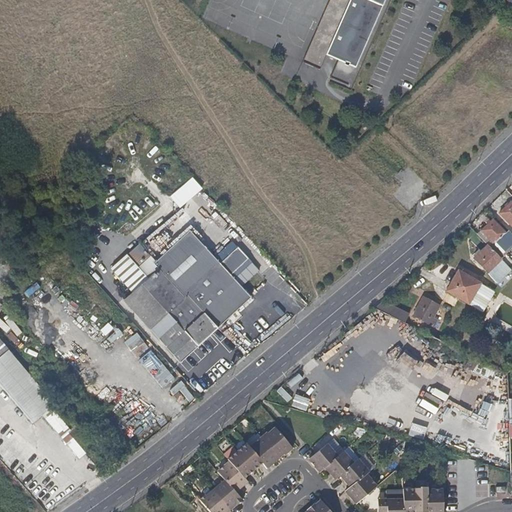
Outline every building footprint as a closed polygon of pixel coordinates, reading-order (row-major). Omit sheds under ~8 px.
[(329,0),(302,63),(320,71),(325,57),(338,62),(328,83),(350,92),(390,0),(329,0)] [(511,203),(510,202),(498,213),(511,227),(511,203)] [(493,219),(480,231),(502,254),(511,243),(511,234),(508,231),(506,233),(493,219)] [(190,231),(156,262),(140,244),(111,269),(132,293),(124,301),(180,363),(251,298),(231,276),(220,264),(190,231)] [(487,245),(472,259),(486,274),(501,260),(487,245)] [(249,259),(238,247),(220,264),(231,276),(249,259)] [(495,292),(457,270),(445,291),(482,312),(495,292)] [(439,306),(422,297),(412,315),(433,327),(437,320),(433,318),(439,306)] [(383,300),(374,308),(404,323),(409,313),(383,300)] [(110,322),(101,330),(106,336),(115,328),(110,322)] [(139,332),(126,341),(135,355),(148,346),(139,332)] [(56,404),(0,339),(0,384),(34,423),(43,415),(56,404)] [(153,349),(141,358),(163,389),(176,380),(153,349)] [(351,355),(333,364),(335,369),(354,360),(351,355)] [(171,389),(175,394),(186,387),(182,382),(171,389)] [(0,385),(0,395),(4,401),(9,396),(0,385)] [(283,387),(279,391),(288,402),(293,398),(283,387)] [(466,391),(459,399),(471,411),(478,403),(466,391)] [(364,404),(381,399),(378,393),(362,398),(364,404)] [(56,404),(43,415),(80,459),(86,454),(103,473),(110,467),(56,404)] [(19,408),(13,412),(21,422),(27,418),(19,408)] [(244,418),(240,421),(245,427),(249,424),(244,418)] [(274,427),(262,438),(279,458),(283,453),(284,454),(291,448),(274,427)] [(262,438),(250,448),(262,462),(267,468),(279,458),(262,438)] [(246,444),(237,451),(253,470),(262,462),(250,448),(246,444)] [(337,457),(326,444),(309,459),(320,471),(325,467),(337,457)] [(228,459),(230,462),(244,478),(253,470),(237,451),(228,459)] [(342,452),(337,457),(325,467),(335,480),(339,476),(352,464),(342,452)] [(357,460),(352,464),(339,476),(350,488),(365,475),(367,472),(357,460)] [(230,462),(218,472),(224,479),(235,492),(247,481),(244,478),(230,462)] [(375,486),(365,475),(350,488),(345,492),(355,503),(358,501),(375,486)] [(224,479),(212,490),(229,509),(236,503),(237,504),(242,500),(235,492),(224,479)] [(505,487),(497,487),(497,498),(505,498),(505,487)] [(415,511),(414,489),(402,489),(403,498),(403,511),(415,511)] [(426,489),(414,489),(415,511),(426,511),(426,491),(426,489)] [(205,494),(199,499),(209,511),(225,511),(229,509),(212,490),(205,495),(205,494)] [(442,490),(426,491),(426,511),(442,511),(443,500),(442,490)] [(403,511),(403,498),(377,499),(377,511),(403,511)] [(306,509),(306,510),(308,511),(329,511),(319,500),(314,504),(313,503),(306,509)]
